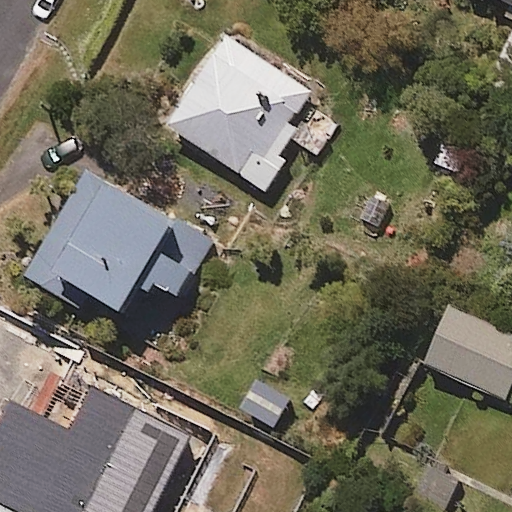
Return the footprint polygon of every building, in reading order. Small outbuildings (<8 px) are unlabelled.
[(511,0),(488,0),(511,11),(511,0)] [(267,192),(298,145),(319,159),(341,126),(313,108),(320,99),(235,43),(176,132),(267,192)] [(511,47),(497,77),(511,84),(511,47)] [(216,247),(96,178),(35,283),(65,301),(73,287),(136,323),(156,287),(183,303),(216,247)] [(511,338),(459,314),(434,370),(511,404),(511,338)] [(128,421),(51,370),(4,440),(82,491),(128,421)] [(293,399),(263,384),(247,414),(278,430),(293,399)]
